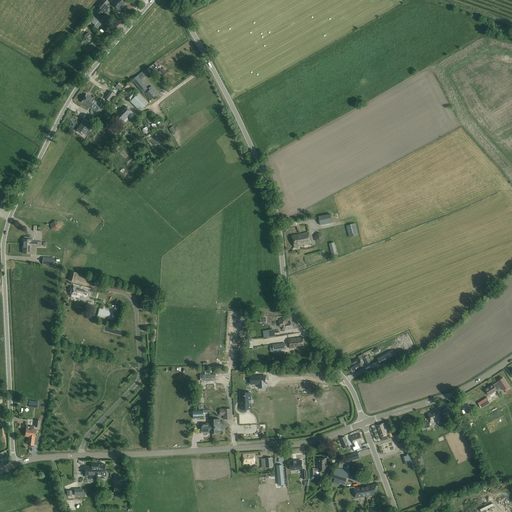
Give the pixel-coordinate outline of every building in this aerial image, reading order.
[(106,0),(102,0),(97,6),(102,11),(109,2),(106,0)] [(127,0),(115,0),(112,4),(119,10),(127,0)] [(105,23),(96,15),(91,21),(100,29),(105,23)] [(146,69),(138,75),(131,80),(142,93),(148,89),(143,83),(143,82),(139,77),(148,71),(146,69)] [(149,88),(150,90),(145,94),(150,100),(158,94),(151,86),(149,88)] [(110,91),(105,99),(111,103),(116,95),(110,91)] [(132,91),(127,97),(130,100),(135,95),(132,91)] [(132,104),(141,95),(138,93),(130,102),(132,104)] [(90,108),(95,99),(87,94),(82,103),(90,108)] [(141,95),(132,104),(137,109),(140,106),(143,109),(149,103),(141,95)] [(120,98),(115,102),(120,106),(124,102),(120,98)] [(99,102),(95,99),(90,108),(97,112),(102,104),(99,102)] [(124,105),(113,117),(121,124),(132,113),(124,105)] [(146,113),(152,123),(154,122),(148,112),(146,113)] [(84,119),(76,130),(84,136),(85,135),(87,136),(89,132),(87,131),(92,124),(84,119)] [(331,214),(319,217),(320,225),(332,223),(331,214)] [(50,224),(52,229),(56,231),(60,228),(59,223),(54,221),(50,224)] [(346,226),(349,238),(359,235),(356,223),(346,226)] [(311,243),(309,232),(293,236),(295,248),(299,247),(299,246),(311,243)] [(320,232),(314,234),(317,242),(323,240),(320,232)] [(41,242),(37,242),(37,241),(32,241),(32,240),(23,240),(22,249),(23,249),(23,253),(31,254),(31,246),(37,247),(37,246),(41,246),(41,242)] [(337,255),(334,243),(329,244),(332,256),(337,255)] [(70,271),(68,281),(75,282),(77,273),(70,271)] [(71,297),(86,300),(89,289),(73,286),(71,297)] [(278,321),(279,327),(282,326),(283,331),(292,329),(291,322),(288,322),(287,318),(279,319),(279,321),(278,321)] [(274,330),(263,332),(264,339),(276,337),(274,330)] [(303,337),(289,339),(290,348),(304,346),(303,337)] [(285,343),(272,345),(273,345),(269,346),(270,351),(274,351),(274,354),(280,353),(280,350),(286,349),(285,343)] [(364,367),(360,358),(348,364),(353,372),(364,367)] [(225,379),(225,373),(216,374),(204,375),(204,373),(201,373),(201,375),(200,375),(201,381),(216,381),(216,380),(225,379)] [(265,376),(250,376),(251,385),(258,384),(259,388),(266,388),(265,376)] [(497,391),(496,390),(500,388),(497,383),(493,385),(486,390),(490,395),(497,391)] [(472,395),(475,400),(485,395),(482,390),(472,395)] [(241,396),(241,409),(251,409),(251,395),(241,396)] [(479,403),(481,408),(490,402),(487,398),(479,403)] [(456,403),(451,405),(454,413),(459,410),(456,403)] [(231,409),(219,409),(219,416),(223,415),(224,419),(231,419),(231,409)] [(204,418),(203,410),(193,411),(193,418),(204,418)] [(440,410),(429,414),(432,423),(443,418),(440,410)] [(203,432),(209,431),(209,432),(210,432),(210,433),(221,433),(220,419),(210,420),(210,423),(202,424),(203,432)] [(391,432),(387,433),(385,428),(386,427),(385,423),(377,426),(381,437),(387,435),(387,436),(388,435),(389,438),(393,437),(391,432)] [(27,426),(27,428),(26,428),(25,436),(29,437),(28,445),(34,445),(36,430),(34,429),(34,427),(27,426)] [(350,444),(353,442),(354,444),(358,443),(363,442),(360,434),(351,437),(352,439),(349,441),(350,444)] [(349,447),(348,444),(349,444),(346,437),(341,439),(344,446),(345,449),(349,447)] [(357,453),(348,456),(349,461),(359,458),(357,453)] [(255,454),(244,455),(244,464),(255,463),(255,454)] [(316,472),(327,471),(327,458),(317,459),(318,469),(315,469),(315,468),(311,468),(311,476),(316,476),(316,472)] [(106,464),(102,464),(102,463),(91,463),(91,466),(85,466),(85,472),(84,472),(84,474),(85,474),(85,476),(86,476),(86,477),(88,477),(88,476),(102,475),(102,472),(106,472),(106,464)] [(304,471),(303,463),(291,464),(292,472),(302,471),(304,471)] [(349,471),(336,467),(333,478),(346,482),(349,471)] [(352,471),(349,479),(358,482),(361,474),(352,471)] [(354,489),(356,498),(378,494),(376,485),(354,489)]
